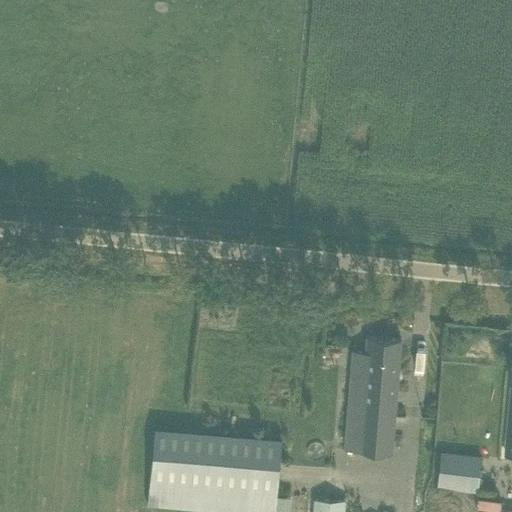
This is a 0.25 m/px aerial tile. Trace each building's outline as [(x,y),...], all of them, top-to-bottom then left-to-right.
[(352,350),(351,370),(344,448),(390,452),(401,339),(367,336),(365,352),(352,350)] [(153,448),(146,505),(217,511),(220,511),(288,511),(290,497),(276,496),(281,439),(268,438),(201,432),(154,428),(153,448)] [(440,452),(437,487),(477,491),(481,456),(440,452)] [(312,511),(344,511),(345,500),(313,498),(312,511)] [(477,511),(511,511),(511,504),(501,502),(480,498),(477,511)]
